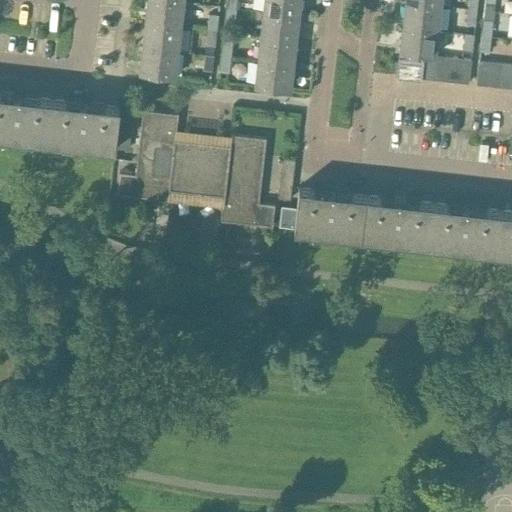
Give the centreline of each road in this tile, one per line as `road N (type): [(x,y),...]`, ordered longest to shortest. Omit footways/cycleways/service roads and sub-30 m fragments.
road 1 (residential): [(511,103),(379,90),(372,166),(511,183)]
road 2 (residential): [(87,0),(76,69),(0,61)]
